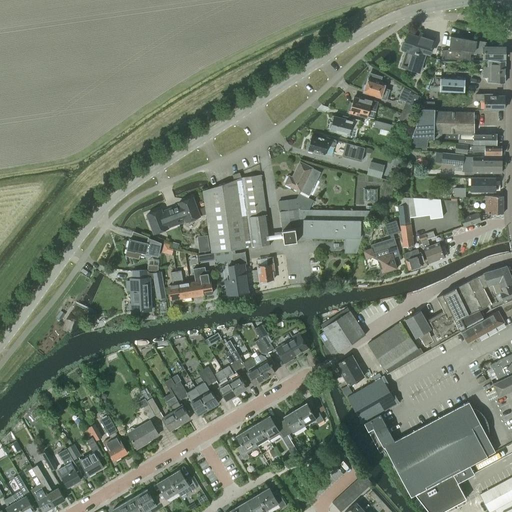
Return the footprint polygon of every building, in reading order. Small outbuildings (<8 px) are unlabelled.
[(434,38),(421,34),(420,34),(419,37),(408,33),(402,50),(406,51),(401,66),(419,72),(425,53),(429,54),(434,38)] [(475,52),(477,41),(450,37),(449,49),(442,50),(441,58),(470,60),(470,54),(476,54),(476,53),(475,52)] [(477,41),(475,52),(476,53),(482,53),(482,47),(486,47),(486,42),(477,41)] [(482,47),(482,53),(482,59),(506,59),(506,47),(486,47),(482,47)] [(505,61),(488,61),(488,67),(484,67),(484,78),(488,78),(488,83),(504,83),(505,61)] [(385,83),(380,82),(383,77),(373,73),(372,79),(368,78),(363,92),(381,98),(381,99),(386,100),(390,89),(384,87),(385,83)] [(429,90),(428,91),(464,93),(465,90),(465,79),(440,79),(440,85),(433,85),(430,85),(429,90)] [(410,92),(403,107),(415,112),(422,97),(410,92)] [(504,109),(504,96),(492,96),(492,94),(476,94),(476,99),(484,99),(484,109),(504,109)] [(364,100),(362,99),(363,97),(359,96),(358,98),(353,97),(352,103),(350,103),(347,112),(373,119),(378,101),(371,99),(371,100),(365,98),(364,100)] [(410,124),(415,114),(415,112),(403,107),(398,119),(410,124)] [(435,109),(434,109),(421,108),(411,137),(420,138),(433,139),(433,138),(458,139),(458,133),(474,133),(474,112),(434,111),(435,109)] [(330,122),(328,128),(330,128),(329,130),(349,135),(355,137),(357,128),(359,120),(343,116),(343,118),(333,115),(331,122),(330,122)] [(393,132),(394,125),(375,120),(373,127),(393,132)] [(497,134),(474,133),(458,133),(458,139),(458,143),(497,146),(497,134)] [(322,138),(311,135),(307,149),(325,154),(325,153),(331,154),(333,147),(334,147),(336,140),(329,138),(323,136),(322,138)] [(365,148),(346,143),(342,156),(361,161),(365,148)] [(497,146),(458,143),(456,143),(454,152),(467,154),(467,152),(472,152),(484,152),(484,154),(501,155),(502,146),(497,146)] [(472,156),(464,156),(464,154),(442,152),(441,163),(462,165),(462,172),(472,172),(472,173),(501,173),(501,157),(472,156)] [(370,161),(366,175),(381,178),(384,165),(370,161)] [(321,172),(300,162),(292,177),(289,176),(285,184),(309,196),(321,172)] [(234,180),(202,191),(211,252),(235,249),(271,244),(261,175),(244,177),(241,177),(234,180)] [(495,191),(495,178),(471,178),(471,191),(495,191)] [(297,198),(278,201),(280,212),(298,209),(309,209),(313,200),(299,193),(297,198)] [(485,214),(503,214),(503,196),(485,196),(485,214)] [(172,207),(179,224),(185,221),(186,222),(189,220),(190,221),(192,222),(195,221),(196,219),(196,218),(200,216),(192,197),(178,203),(179,205),(172,207)] [(443,217),(440,199),(397,197),(397,205),(403,247),(414,246),(410,217),(430,215),(430,214),(435,213),(435,218),(443,217)] [(168,227),(179,224),(172,207),(162,211),(161,209),(147,214),(153,231),(161,228),(162,231),(168,228),(168,227)] [(298,209),(280,212),(282,230),(284,243),(304,240),(304,238),(311,237),(311,238),(345,239),(344,251),(344,253),(356,253),(370,210),(366,210),(353,210),(309,209),(298,209)] [(463,227),(481,221),(478,213),(461,218),(463,227)] [(388,235),(390,235),(393,234),(400,232),(396,220),(384,224),(388,235)] [(367,229),(364,237),(370,239),(373,232),(367,229)] [(435,236),(433,232),(433,231),(425,233),(427,239),(435,237),(435,236)] [(427,239),(425,233),(418,235),(420,241),(421,241),(422,240),(423,240),(427,239)] [(400,255),(394,237),(393,234),(390,235),(391,238),(370,244),(371,248),(363,250),(366,259),(372,257),(377,260),(381,271),(379,275),(382,277),(384,273),(397,269),(393,257),(400,255)] [(207,236),(199,237),(201,252),(209,251),(207,236)] [(127,250),(125,256),(138,259),(139,256),(144,257),(144,256),(145,255),(146,255),(150,256),(151,254),(158,256),(158,255),(161,243),(148,238),(147,243),(129,238),(127,250)] [(439,242),(426,247),(425,247),(422,240),(421,241),(423,248),(429,263),(444,257),(439,242)] [(424,262),(422,255),(421,253),(419,254),(418,248),(404,253),(405,259),(408,270),(423,265),(422,262),(424,262)] [(249,292),(245,266),(245,264),(247,264),(245,252),(232,254),(233,263),(227,263),(230,279),(224,280),(226,295),(249,292)] [(253,282),(259,281),(260,283),(269,282),(268,280),(273,279),(272,269),(274,269),(272,257),(267,258),(268,265),(257,266),(258,269),(252,270),(253,282)] [(483,273),(475,277),(483,294),(488,304),(489,304),(491,303),(496,300),(493,295),(501,291),(500,288),(511,282),(511,279),(506,265),(483,272),(483,273)] [(204,266),(198,267),(203,294),(213,293),(211,279),(209,270),(206,270),(205,266),(204,266)] [(195,281),(189,282),(191,296),(192,296),(203,294),(198,267),(193,268),(195,281)] [(181,270),(176,271),(180,298),(191,296),(189,282),(183,283),(181,270)] [(133,279),(131,279),(133,311),(150,310),(149,278),(146,278),(146,271),(132,272),(133,279)] [(173,285),(168,285),(171,299),(180,298),(176,271),(171,272),(173,285)] [(161,272),(153,273),(156,294),(164,292),(161,272)] [(489,304),(483,294),(475,277),(456,287),(470,315),(479,310),(489,304)] [(491,303),(489,304),(491,309),(495,307),(511,299),(511,282),(500,288),(501,291),(493,295),(496,300),(491,303)] [(456,287),(437,297),(444,311),(456,332),(465,327),(461,320),(470,315),(456,287)] [(365,334),(350,311),(348,307),(321,325),(323,328),(322,328),(324,331),(319,335),(332,356),(365,334)] [(430,334),(428,331),(431,329),(420,310),(405,319),(416,338),(419,336),(421,339),(425,346),(429,344),(433,341),(431,336),(430,334)] [(479,310),(470,315),(461,320),(465,327),(483,317),(479,310)] [(440,341),(456,332),(444,311),(428,319),(436,333),(431,336),(433,341),(429,344),(432,348),(441,342),(440,341)] [(473,340),(503,322),(504,322),(498,311),(466,328),(461,331),(467,343),(473,340)] [(420,346),(418,348),(401,322),(367,344),(384,370),(387,373),(423,353),(420,346)] [(307,347),(299,333),(292,337),(293,338),(276,348),(284,363),(293,358),(292,357),(302,351),(307,347)] [(268,353),(274,349),(266,335),(260,338),(268,353)] [(271,358),(268,353),(260,338),(254,341),(261,352),(260,354),(252,358),(264,379),(275,373),(272,368),(276,366),(271,358)] [(236,351),(235,351),(231,343),(226,346),(227,347),(239,368),(244,365),(247,371),(246,372),(254,385),(264,379),(252,358),(251,357),(243,362),(236,351)] [(234,371),(239,368),(227,347),(224,349),(226,354),(225,354),(227,356),(226,357),(234,371)] [(511,353),(511,354),(490,364),(498,380),(511,373),(511,353)] [(352,355),(336,364),(348,385),(364,376),(352,355)] [(236,394),(245,389),(247,388),(239,374),(238,375),(236,372),(234,373),(229,365),(222,370),(236,394)] [(203,369),(212,383),(217,380),(208,366),(203,369)] [(207,386),(212,383),(203,369),(198,372),(204,382),(195,387),(208,409),(218,403),(211,390),(210,391),(207,386)] [(226,400),(236,394),(222,370),(215,374),(220,382),(217,383),(219,387),(218,387),(226,400)] [(511,374),(492,384),(498,397),(511,390),(511,374)] [(483,375),(476,379),(479,384),(486,380),(483,375)] [(397,403),(383,379),(382,377),(347,397),(362,423),(397,403)] [(178,401),(183,398),(174,384),(171,378),(164,382),(170,393),(164,397),(172,411),(180,424),(190,418),(182,403),(180,404),(178,401)] [(195,387),(187,392),(180,381),(174,384),(183,398),(188,396),(191,402),(190,402),(198,415),(208,409),(195,387)] [(147,400),(155,415),(160,412),(152,397),(147,400)] [(155,415),(147,400),(145,398),(137,403),(141,408),(142,407),(149,418),(155,415)] [(495,451),(469,401),(394,441),(380,414),(364,423),(368,430),(380,452),(385,449),(411,496),(416,494),(429,511),(440,511),(466,498),(461,490),(457,482),(474,473),(470,465),(495,451)] [(294,409),(304,426),(315,419),(318,423),(323,420),(317,409),(312,412),(306,402),(294,409)] [(293,432),(304,426),(294,409),(283,416),(285,418),(279,422),(287,435),(293,431),(293,432)] [(170,430),(180,424),(172,411),(162,417),(170,430)] [(287,435),(279,422),(275,424),(269,415),(258,422),(259,424),(267,438),(278,431),(282,438),(287,435)] [(127,452),(118,436),(116,432),(117,431),(109,416),(101,420),(107,431),(106,431),(110,438),(104,441),(114,460),(127,452)] [(158,435),(150,420),(127,433),(136,449),(148,442),(147,441),(158,435)] [(256,445),(267,438),(259,424),(258,422),(247,428),(256,445)] [(89,428),(92,433),(96,440),(102,437),(95,424),(88,427),(89,428)] [(246,451),(256,445),(247,428),(235,435),(241,445),(236,448),(243,459),(249,455),(246,451)] [(103,466),(100,461),(105,458),(93,438),(87,441),(93,452),(80,460),(88,475),(89,476),(96,473),(95,471),(103,466)] [(72,445),(66,448),(73,460),(79,457),(72,445)] [(65,465),(57,470),(62,477),(67,487),(68,487),(69,488),(75,484),(74,483),(81,479),(79,476),(81,474),(75,463),(73,460),(66,448),(58,453),(65,465)] [(278,454),(274,449),(269,451),(273,457),(278,454)] [(52,456),(51,457),(48,452),(43,455),(46,460),(45,460),(52,471),(59,467),(52,456)] [(52,491),(41,472),(37,465),(32,468),(54,505),(65,499),(58,487),(52,491)] [(44,511),(54,505),(32,468),(27,471),(36,486),(31,489),(44,511)] [(180,496),(191,490),(197,486),(190,475),(185,478),(180,470),(168,477),(177,492),(180,496)] [(359,477),(368,487),(372,483),(363,473),(359,477)] [(31,503),(34,501),(19,474),(13,477),(20,490),(12,495),(21,511),(31,511),(35,510),(31,503)] [(167,498),(177,492),(168,477),(157,484),(162,492),(157,495),(164,506),(169,503),(167,498)] [(363,491),(368,487),(359,477),(354,482),(363,491)] [(511,511),(511,477),(479,495),(488,511),(490,511),(501,506),(503,511),(501,511),(511,511)] [(359,495),(363,491),(354,482),(350,486),(359,495)] [(354,499),(359,495),(350,486),(345,490),(354,499)] [(278,491),(273,494),(270,488),(257,495),(266,510),(278,503),(280,508),(286,504),(278,491)] [(164,506),(157,495),(152,498),(147,489),(136,496),(145,511),(156,505),(158,509),(164,506)] [(350,503),(354,499),(345,490),(341,494),(350,503)] [(376,501),(379,498),(373,490),(369,494),(376,501)] [(345,508),(350,503),(341,494),(337,498),(345,508)] [(8,511),(21,511),(12,495),(3,500),(7,506),(6,507),(8,511)] [(252,511),(263,511),(266,510),(257,495),(247,501),(252,511)] [(145,511),(136,496),(125,503),(130,511),(145,511)] [(341,511),(345,508),(337,498),(332,502),(341,511)] [(384,510),(388,507),(379,498),(376,501),(384,510)] [(237,511),(252,511),(247,501),(236,508),(237,511)] [(363,511),(365,511),(356,502),(344,511),(363,511)] [(130,511),(125,503),(113,510),(115,511),(114,511),(130,511)]
